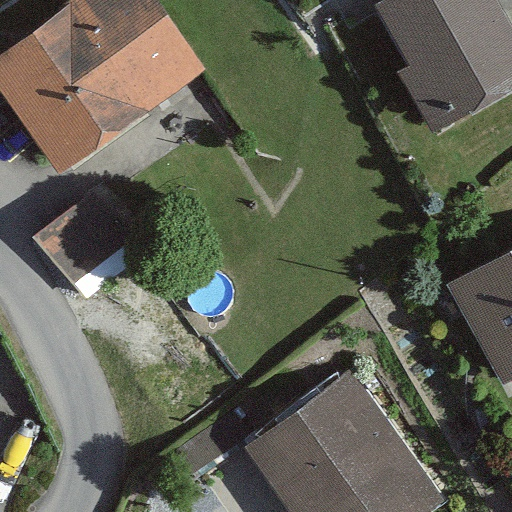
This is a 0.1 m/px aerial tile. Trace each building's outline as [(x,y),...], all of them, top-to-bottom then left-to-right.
[(195,72),(145,0),(73,0),(0,50),(0,87),(55,168),(195,72)] [(511,82),(511,38),(491,0),(385,0),(367,10),(399,69),(393,72),(424,129),(511,82)] [(133,261),(85,196),(37,232),(85,296),(133,261)] [(511,248),(446,283),(497,382),(511,374),(511,248)] [(425,511),(440,502),(348,371),(240,446),(286,511),(425,511)]
